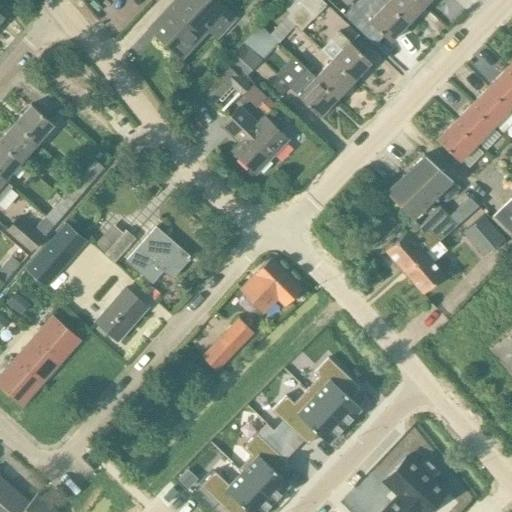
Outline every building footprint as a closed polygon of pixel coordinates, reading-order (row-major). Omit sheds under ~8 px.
[(218,38),(236,18),(217,0),(177,0),(150,28),(180,56),(206,27),(218,38)] [(301,30),(326,4),(321,0),(302,0),(287,16),(301,30)] [(366,0),(362,4),(368,11),(380,0),(366,0)] [(383,0),(386,2),(409,24),(425,7),(417,0),(383,0)] [(392,42),(409,24),(386,2),(369,20),(392,42)] [(289,31),(281,23),(270,33),(279,42),(289,31)] [(232,51),(235,55),(232,59),(248,74),(279,42),(270,33),(270,34),(259,24),(232,51)] [(370,63),(349,42),(350,42),(338,31),(331,40),(341,50),(333,59),(355,80),(370,63)] [(232,59),(201,90),(215,103),(218,100),(221,103),(235,89),(240,94),(240,93),(242,95),(243,95),(250,87),(248,85),(247,83),(251,80),(246,76),(248,74),(232,59)] [(316,77),(338,98),(355,80),(333,59),(316,77)] [(288,86),(298,96),(319,117),(338,98),(316,77),(305,68),(288,86)] [(511,77),(504,70),(488,88),(510,109),(509,109),(511,111),(511,77)] [(471,105),(493,126),(509,109),(510,109),(488,88),(471,105)] [(14,123),(37,142),(53,123),(31,104),(14,123)] [(454,122),(476,143),(493,126),(471,105),(454,122)] [(267,159),(287,137),(265,116),(258,124),(240,107),(223,125),(241,142),(233,151),(255,172),(258,168),(263,173),(272,163),(267,159)] [(476,143),(454,122),(437,140),(459,161),(476,143)] [(37,142),(14,123),(0,139),(0,142),(21,161),(37,142)] [(21,161),(0,142),(0,176),(4,180),(21,161)] [(425,155),(386,193),(414,217),(452,180),(425,155)] [(104,168),(94,160),(78,179),(88,187),(104,168)] [(4,180),(0,176),(0,199),(11,186),(4,180)] [(62,197),(72,205),(88,187),(78,179),(62,197)] [(511,195),(492,216),(511,235),(511,195)] [(45,216),(54,225),(72,205),(62,197),(45,216)] [(469,198),(464,203),(472,212),(477,207),(469,198)] [(464,203),(459,208),(466,216),(472,212),(464,203)] [(415,223),(385,251),(403,271),(424,252),(425,252),(435,243),(455,226),(448,217),(438,206),(418,226),(415,223)] [(459,208),(453,213),(461,221),(466,216),(459,208)] [(453,213),(448,217),(455,226),(461,221),(453,213)] [(504,239),(483,215),(462,233),(484,257),(504,239)] [(5,230),(31,252),(54,225),(45,216),(34,229),(18,216),(5,230)] [(66,224),(26,270),(45,288),(54,278),(52,277),(85,241),(66,224)] [(114,262),(135,238),(126,230),(122,234),(112,225),(96,242),(106,252),(105,254),(114,262)] [(172,278),(191,257),(156,226),(126,259),(152,282),(163,270),(172,278)] [(424,252),(403,271),(422,293),(443,273),(432,260),(425,252),(424,252)] [(20,263),(23,259),(16,253),(12,257),(11,256),(0,267),(0,284),(2,286),(4,283),(3,282),(20,264),(20,263)] [(301,288),(271,258),(240,289),(263,312),(277,298),(284,305),(301,288)] [(125,288),(96,321),(118,340),(147,307),(125,288)] [(33,338),(60,362),(80,339),(53,316),(33,338)] [(238,318),(219,338),(233,352),(253,332),(238,318)] [(511,371),(511,333),(493,350),(511,371)] [(14,359),(41,383),(60,362),(33,338),(14,359)] [(318,376),(306,390),(344,425),(360,408),(350,399),(360,388),(328,357),(314,372),(318,376)] [(41,383),(14,359),(0,375),(0,386),(22,405),(41,383)] [(285,395),(271,410),(307,444),(317,433),(327,443),(344,425),(306,390),(294,403),(285,395)] [(250,455),(237,469),(241,473),(242,472),(272,501),(289,484),(279,474),(289,464),(256,433),(242,448),(250,455)] [(398,495),(381,511),(427,511),(446,493),(431,479),(438,472),(425,460),(418,466),(407,456),(383,481),(398,495)] [(214,471),(200,485),(228,511),(243,511),(246,509),(249,511),(261,511),(272,501),(242,472),(241,473),(229,485),(214,471)] [(0,475),(0,497),(11,485),(0,475)] [(11,485),(0,497),(0,511),(22,511),(31,503),(29,502),(11,485)] [(172,488),(163,498),(168,503),(177,492),(172,488)] [(31,503),(22,511),(56,511),(57,511),(37,493),(29,502),(31,503)]
